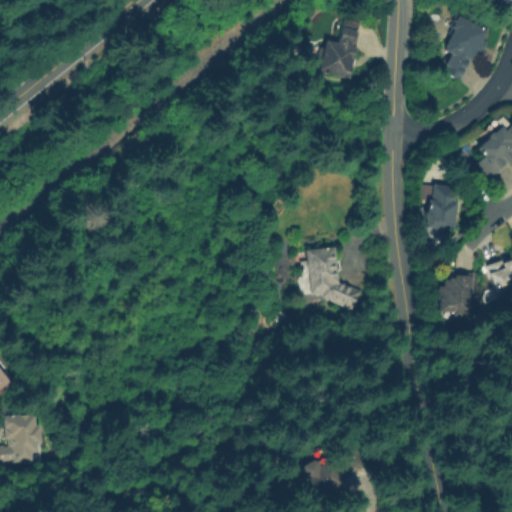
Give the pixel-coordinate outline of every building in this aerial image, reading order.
[(455,16),(485,32),(480,41),(485,44),(479,55),(474,52),(456,83),(436,71),(445,53),(438,50),(455,16)] [(318,72),(326,41),(337,44),(343,17),(360,21),(353,48),(357,48),(349,80),(318,72)] [(488,178),(474,163),(482,156),(475,149),(499,127),(503,131),(511,124),(511,125),(511,160),(508,164),(506,163),(488,178)] [(452,228),(425,226),(427,200),(431,200),(432,184),(454,186),(453,204),(454,204),(452,228)] [(309,295),(309,286),(305,287),(305,278),(301,278),(299,261),(305,260),(304,250),(332,247),(336,284),(338,282),(359,291),(351,310),(322,297),(322,293),(309,295)] [(511,289),(495,295),(485,264),(500,259),(501,262),(509,260),(511,264),(511,263),(511,289)] [(473,274),(472,313),(462,312),(462,315),(454,315),(454,312),(439,312),(440,299),(437,299),(438,286),(442,286),(443,280),(449,280),(449,278),(453,279),(454,274),(473,274)] [(0,445),(4,445),(4,447),(9,446),(8,439),(5,439),(2,419),(34,416),(35,426),(38,426),(40,444),(36,445),(37,451),(31,452),(32,460),(0,463),(0,445)] [(330,459),(352,444),(364,462),(342,476),(345,481),(318,499),(299,469),(301,467),(301,462),(303,458),(313,453),(320,459),(327,455),(330,459)]
